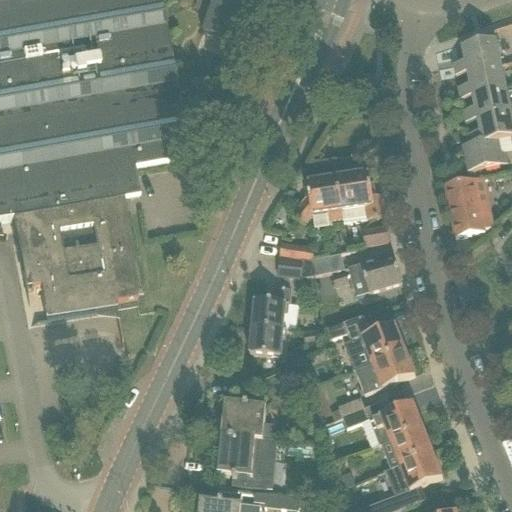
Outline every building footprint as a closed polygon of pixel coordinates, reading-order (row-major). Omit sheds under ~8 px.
[(0,0),(0,226),(18,223),(31,294),(41,293),(46,321),(117,307),(137,304),(127,250),(119,204),(140,200),(134,171),(168,165),(191,161),(160,0),(0,0)] [(161,0),(163,8),(181,4),(180,0),(161,0)] [(203,36),(199,49),(224,57),(228,45),(240,12),(214,3),(213,4),(208,19),(202,36),(203,36)] [(497,45),(463,52),(466,66),(454,69),(457,79),(468,77),(502,69),(497,45)] [(507,93),(507,92),(502,69),(468,77),(471,90),(459,92),(462,103),(473,100),(507,93)] [(473,100),(476,113),(464,116),(467,126),(478,124),(511,116),(511,91),(507,92),(507,93),(473,100)] [(481,137),(469,139),(471,149),(485,146),(486,148),(500,145),(511,143),(511,142),(511,116),(478,124),(481,137)] [(471,149),(463,150),(469,175),(510,166),(508,156),(502,157),(500,145),(486,148),(485,146),(471,149)] [(336,183),(343,224),(344,223),(345,228),(386,222),(383,200),(374,201),(370,178),(336,183)] [(309,200),(293,222),(305,231),(313,221),(314,221),(331,218),(332,225),(343,224),(336,183),(308,188),(309,200)] [(463,186),(446,189),(457,242),(485,236),(485,235),(496,233),(492,218),(482,220),(475,183),(463,186)] [(387,231),(377,233),(380,249),(391,247),(387,231)] [(283,249),(281,261),(303,264),(314,265),(315,253),(305,251),(283,249)] [(342,259),(314,265),(316,279),(345,274),(342,259)] [(279,280),(279,281),(302,284),(302,283),(316,279),(314,265),(303,264),(281,261),(279,280)] [(364,273),(362,273),(369,298),(403,288),(395,263),(379,268),(378,264),(362,269),(364,273)] [(348,279),(334,282),(336,292),(350,288),(348,279)] [(256,305),(253,333),(284,336),(284,335),(285,319),(288,320),(289,309),(290,309),(292,294),(277,292),(276,307),(256,305)] [(356,324),(326,334),(326,336),(328,346),(349,340),(351,347),(353,349),(358,347),(361,356),(357,358),(362,372),(406,356),(397,330),(383,336),(382,335),(362,343),(356,324)] [(253,333),(251,359),(281,362),(284,336),(253,333)] [(320,333),(304,336),(307,348),(322,345),(320,333)] [(362,372),(356,375),(365,400),(416,380),(406,356),(362,372)] [(304,394),(317,390),(319,389),(309,363),(295,369),(300,383),(304,394)] [(367,413),(363,403),(340,412),(341,414),(333,417),(336,425),(344,422),(367,413)] [(274,430),(265,429),(267,411),(226,407),(223,440),(256,443),(273,444),(274,430)] [(424,432),(414,409),(371,426),(380,451),(391,447),(390,445),(424,432)] [(349,434),(371,424),(367,413),(344,422),(349,434)] [(424,432),(390,445),(391,447),(399,470),(433,457),(424,432)] [(223,440),(219,480),(253,483),(256,443),(223,440)] [(391,474),(385,476),(395,501),(399,511),(407,511),(427,504),(421,491),(443,482),(433,457),(399,470),(391,473),(391,474)] [(346,491),(356,488),(352,478),(342,481),(346,491)] [(320,483),(318,499),(345,502),(339,486),(320,483)] [(256,498),(255,507),(266,509),(267,499),(256,498)]
